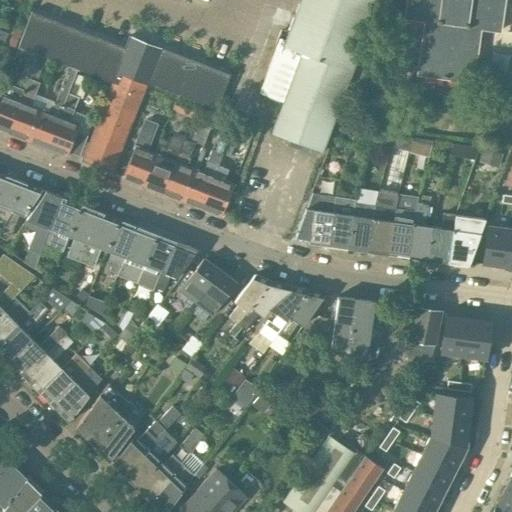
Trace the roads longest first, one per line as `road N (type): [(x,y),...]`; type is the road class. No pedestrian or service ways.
road 1 (residential): [(511,297),(327,272),(0,150)]
road 2 (residential): [(511,318),(498,431),(463,511)]
road 3 (residential): [(122,511),(0,396)]
